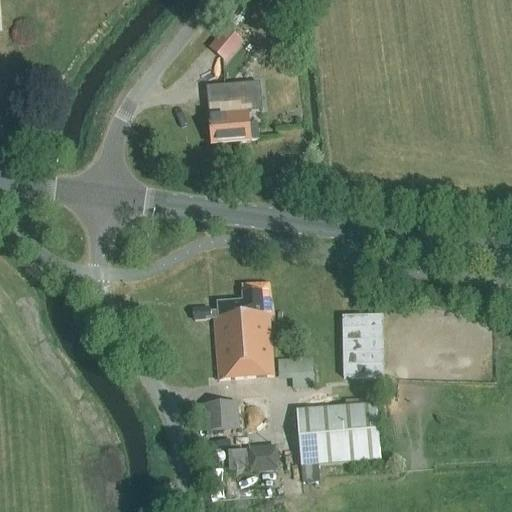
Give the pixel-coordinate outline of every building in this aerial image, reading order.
[(226,29),(209,49),(222,60),(239,40),(226,29)] [(246,86),(206,89),(208,117),(210,148),(249,146),(251,146),(251,143),(258,142),(257,127),(250,128),(247,96),(246,86)] [(272,379),(267,318),(262,318),(260,296),(241,298),(242,305),(218,307),(219,323),(213,323),(217,383),(272,379)] [(209,324),(208,313),(195,314),(195,325),(209,324)] [(390,379),(388,316),(346,318),(348,380),(390,379)] [(282,362),(283,378),(297,377),(298,390),(316,389),(316,381),(303,382),(302,361),(282,362)] [(201,408),(203,435),(237,433),(235,406),(201,408)] [(298,416),(298,434),(300,470),(379,465),(375,410),(298,416)] [(250,476),(282,474),(281,448),(232,451),(234,495),(251,494),(250,476)]
